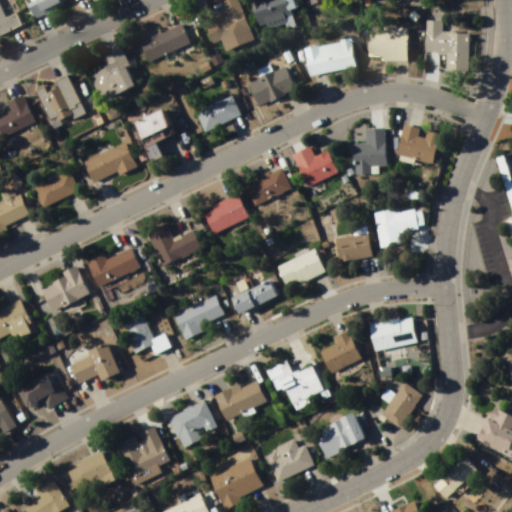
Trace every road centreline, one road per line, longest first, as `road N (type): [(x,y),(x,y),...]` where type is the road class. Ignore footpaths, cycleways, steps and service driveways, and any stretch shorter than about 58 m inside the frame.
road 1 (residential): [(305,511),(397,472),(451,409),(452,207),(499,79),(502,0)]
road 2 (residential): [(0,267),(370,87),(429,91),(481,121)]
road 3 (residential): [(447,278),(335,296),(0,471)]
road 4 (residential): [(142,0),(0,69)]
